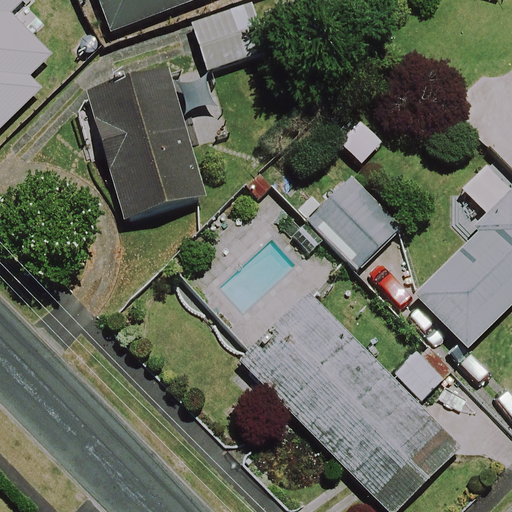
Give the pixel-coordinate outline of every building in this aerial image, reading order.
[(209,0),(92,0),(108,39),(209,0)] [(0,6),(0,92),(18,73),(7,63),(37,30),(5,1),(0,6)] [(262,60),(247,13),(187,32),(203,80),(262,60)] [(197,83),(166,91),(161,74),(81,96),(118,229),(198,207),(175,121),(205,112),(197,83)] [(511,206),(481,175),(455,200),(485,229),(408,303),(462,359),(511,310),(511,206)] [(391,243),(345,188),(302,223),(349,278),(391,243)] [(385,386),(313,311),(244,377),(373,511),(398,511),(453,459),(411,414),(438,388),(412,361),(385,386)]
